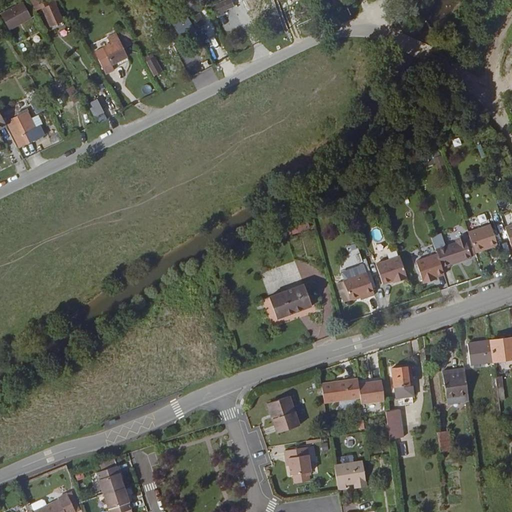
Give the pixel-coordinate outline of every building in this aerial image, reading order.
[(44,23),(51,20),(62,14),(54,0),(48,0),(35,7),(44,23)] [(0,13),(10,31),(32,19),(22,1),(0,13)] [(237,13),(234,6),(223,9),(225,16),(237,13)] [(62,14),(51,20),(60,38),(71,32),(62,14)] [(189,22),(186,19),(174,26),(176,30),(189,22)] [(189,22),(176,30),(175,30),(180,38),(194,29),(189,22)] [(131,63),(120,39),(114,43),(117,50),(110,54),(117,69),(131,63)] [(170,45),(163,49),(168,57),(175,53),(170,45)] [(158,60),(151,64),(160,80),(168,76),(158,60)] [(77,106),(84,103),(77,90),(70,94),(77,106)] [(107,116),(100,103),(92,107),(99,120),(107,116)] [(0,132),(13,125),(3,107),(0,108),(0,132)] [(36,112),(15,122),(27,148),(37,142),(38,143),(52,136),(47,126),(42,129),(38,121),(39,120),(36,112)] [(437,168),(444,167),(443,156),(435,157),(437,168)] [(491,226),(468,233),(469,234),(476,253),(498,245),(491,226)] [(464,234),(435,244),(438,254),(443,271),(452,268),(451,266),(473,258),(472,256),(465,236),(464,234)] [(469,234),(465,236),(472,256),(476,254),(476,253),(469,234)] [(443,271),(438,254),(416,262),(423,283),(432,280),(432,278),(435,277),(445,274),(443,271)] [(398,282),(407,278),(399,256),(374,266),(381,286),(397,280),(398,282)] [(342,279),(365,271),(362,262),(357,264),(358,265),(344,270),(343,268),(339,270),(339,271),(338,271),(340,275),(340,274),(342,279)] [(364,297),(373,294),(365,271),(342,279),(341,280),(348,299),(348,300),(363,295),(364,297)] [(271,309),(306,297),(298,276),(264,288),(271,309)] [(342,302),(348,299),(341,280),(335,283),(342,302)] [(511,338),(491,342),(494,363),(511,360),(511,338)] [(494,363),(491,342),(468,345),(471,366),(494,363)] [(397,390),(415,388),(412,366),(393,369),(397,390)] [(469,396),(465,374),(444,377),(447,399),(469,396)] [(496,379),(499,398),(504,397),(502,379),(496,379)] [(321,385),(324,405),(358,400),(356,385),(355,380),(321,385)] [(358,400),(359,405),(385,401),(382,381),(356,385),(358,400)] [(417,399),(415,388),(397,390),(398,402),(417,399)] [(288,396),(271,403),(276,418),(271,420),(277,434),(299,427),(288,396)] [(276,418),(271,403),(266,404),(271,420),(276,418)] [(402,413),(387,416),(390,437),(405,435),(402,413)] [(451,431),(439,432),(441,453),(453,452),(451,431)] [(290,478),(309,475),(311,475),(307,449),(285,452),(290,478)] [(116,459),(102,464),(104,470),(98,472),(105,494),(126,487),(116,459)] [(334,465),(338,488),(345,487),(345,484),(353,483),(354,488),(365,486),(361,461),(334,465)] [(310,482),(309,475),(290,478),(290,485),(310,482)] [(133,511),(126,487),(105,494),(111,511),(133,511)] [(60,501),(48,507),(38,511),(77,511),(69,495),(59,499),(60,501)] [(45,500),(31,507),(32,510),(33,511),(38,511),(48,507),(45,500)]
